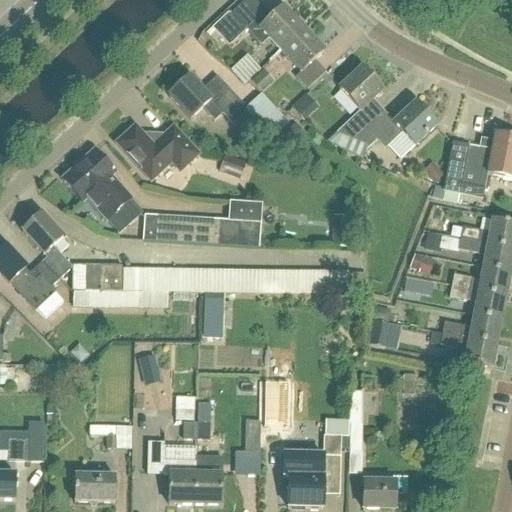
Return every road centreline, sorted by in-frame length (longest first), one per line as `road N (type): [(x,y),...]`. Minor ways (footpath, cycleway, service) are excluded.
road 1 (unclassified): [(0,203),(219,0)]
road 2 (residential): [(511,94),(396,45),(344,0)]
